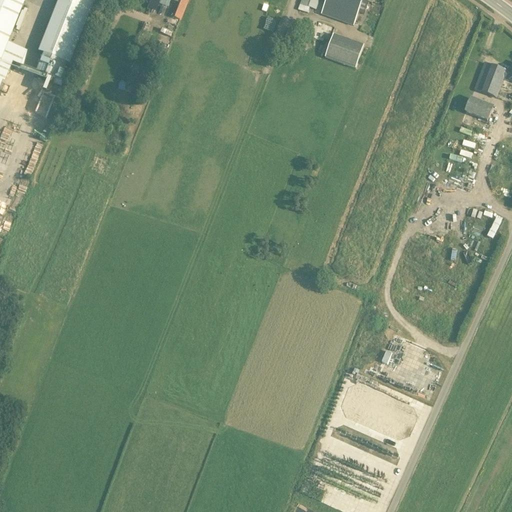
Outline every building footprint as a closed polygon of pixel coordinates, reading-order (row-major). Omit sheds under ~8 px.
[(0,0),(0,61),(2,57),(20,64),(25,52),(7,45),(23,4),(12,0),(0,0)] [(185,0),(172,0),(179,3),(173,17),(178,19),(185,0)] [(308,14),(310,8),(316,11),(319,0),(302,0),(299,10),(308,14)] [(354,28),(359,13),(365,15),(369,3),(364,1),(364,0),(326,0),(321,16),(354,28)] [(364,47),(334,35),(325,59),(355,70),(364,47)] [(40,61),(36,72),(37,79),(54,86),(61,70),(51,66),(51,65),(40,61)] [(496,98),(504,79),(511,81),(511,74),(511,75),(506,72),(484,64),(475,90),(481,92),(496,98)] [(492,108),(471,100),(466,115),(487,122),(492,108)] [(25,127),(10,121),(0,144),(0,182),(1,182),(25,127)] [(36,141),(14,210),(21,212),(43,144),(36,141)]
